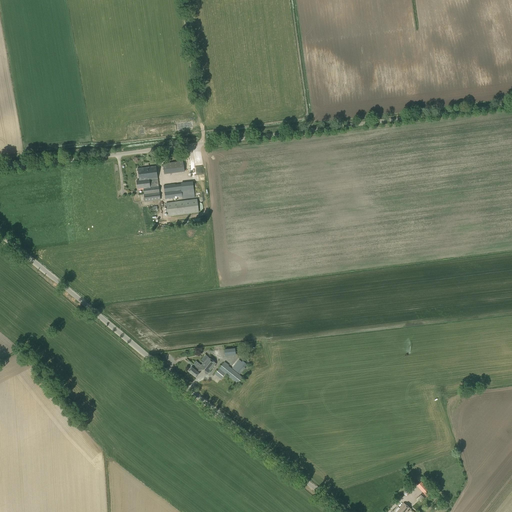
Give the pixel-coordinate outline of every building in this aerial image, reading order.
[(164,174),(184,172),(183,161),(163,163),(164,174)] [(139,181),(158,179),(156,166),(138,168),(139,180),(139,181)] [(139,181),(139,180),(136,181),(137,189),(144,188),(144,195),(145,202),(160,200),(158,179),(139,181)] [(195,198),(193,182),(163,185),(165,199),(183,197),(183,199),(195,198)] [(168,216),(199,212),(197,199),(167,203),(168,216)] [(204,367),(202,370),(207,375),(216,363),(208,357),(202,365),(204,367)] [(248,363),(242,358),(240,360),(238,359),(231,368),(240,375),(245,368),(247,365),(247,364),(248,363)] [(204,367),(202,365),(196,361),(193,364),(196,366),(194,369),(192,367),(188,371),(196,378),(200,374),(199,373),(202,370),(204,367)] [(243,378),(228,366),(228,365),(224,362),(214,374),(221,379),(225,374),(238,384),(243,378)] [(408,511),(411,510),(404,503),(399,508),(398,507),(395,511),(396,511),(408,511)]
